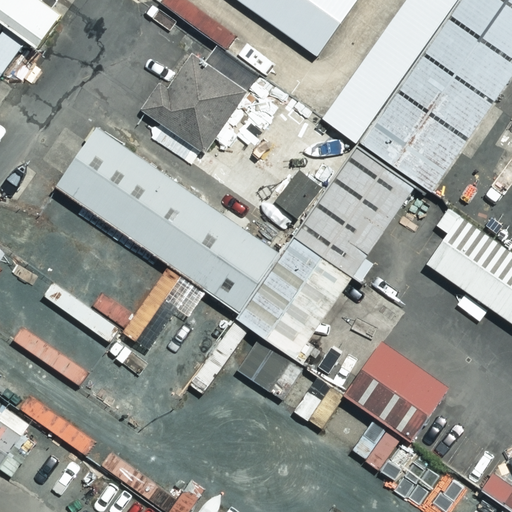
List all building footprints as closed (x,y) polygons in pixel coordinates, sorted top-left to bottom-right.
[(0,0),(0,24),(45,56),(76,12),(58,0),(0,0)] [(353,0),(235,0),(312,56),(353,0)] [(511,0),(455,0),(359,137),(427,184),(511,64),(511,0)] [(139,105),(202,150),(243,93),(180,48),(139,105)] [(90,119),(49,181),(236,306),(278,244),(90,119)] [(426,260),(511,320),(511,247),(460,211),(426,260)] [(344,390),(411,438),(451,383),(384,335),(344,390)] [(0,414),(0,472),(7,477),(34,438),(0,414)] [(511,483),(499,502),(511,510),(511,483)] [(496,511),(501,506),(479,491),(464,511),(496,511)]
